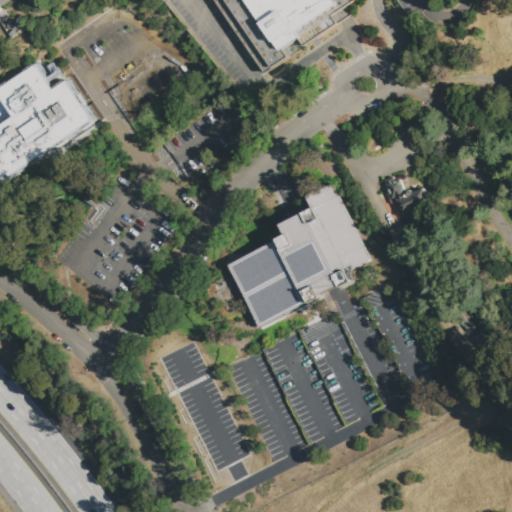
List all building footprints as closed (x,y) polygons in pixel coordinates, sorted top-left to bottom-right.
[(247,0),(333,0),(337,5),(299,31),(303,37),(283,51),(247,0)] [(0,94),(0,90),(37,65),(55,90),(68,81),(95,120),(0,186),(0,127),(16,117),(0,94)] [(391,204),(397,202),(401,214),(429,205),(423,187),(403,194),(397,176),(383,181),(391,204)] [(229,264),(262,328),(311,302),(313,304),(324,298),(322,295),(342,285),(343,288),(357,281),(352,271),(374,260),(335,184),(309,197),(315,209),(281,226),(286,235),(229,264)] [(486,352),(498,344),(485,326),(473,334),(486,352)]
